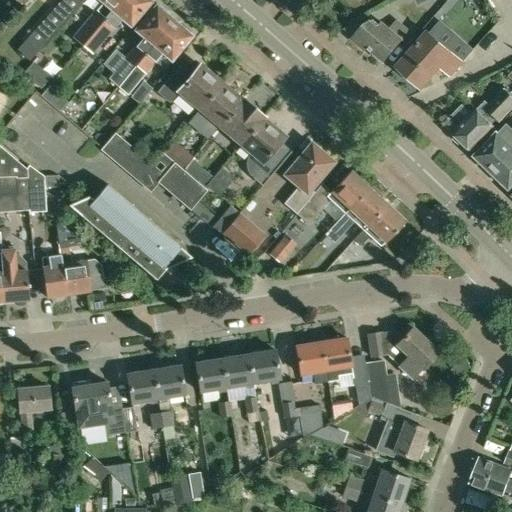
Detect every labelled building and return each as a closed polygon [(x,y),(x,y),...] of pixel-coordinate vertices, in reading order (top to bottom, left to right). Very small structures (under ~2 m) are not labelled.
[(96,10),(73,36),(83,44),(119,0),(101,0),(104,2),(96,10)] [(119,0),(83,44),(92,52),(115,26),(114,25),(121,17),(130,24),(150,0),(119,0)] [(38,52),(47,41),(71,14),(61,5),(38,32),(39,33),(29,44),(38,52)] [(128,73),(136,64),(137,65),(174,20),(156,5),(136,29),(144,36),(137,45),(136,45),(109,78),(118,86),(128,73)] [(384,60),(402,39),(381,21),(379,24),(372,19),(363,23),(351,38),(365,50),(368,47),(384,60)] [(170,58),(171,59),(191,35),(189,33),(191,31),(180,22),(179,24),(174,20),(137,65),(145,72),(155,61),(162,67),(170,58)] [(451,74),(462,62),(427,31),(397,65),(422,87),(441,65),(451,74)] [(36,50),(24,40),(16,49),(28,59),(36,50)] [(169,102),(177,92),(198,109),(221,82),(200,64),(184,82),(173,72),(157,91),(169,102)] [(126,93),(137,80),(128,73),(118,86),(126,93)] [(241,99),(221,82),(198,109),(219,127),(241,99)] [(495,127),(493,125),(497,120),(500,123),(511,109),(511,96),(505,89),(489,105),(486,102),(478,110),(475,107),(452,131),(453,132),(453,140),(458,144),(462,144),(466,144),(472,150),(495,127)] [(219,127),(240,144),(264,116),(243,98),(219,127)] [(250,174),(253,176),(263,185),(292,150),(280,139),(284,135),(263,117),(264,116),(240,144),(249,153),(247,156),(247,158),(246,162),(246,164),(247,168),(248,171),(250,174)] [(487,166),(492,170),(511,150),(511,129),(507,124),(499,133),(497,132),(475,154),(478,157),(476,159),(485,168),(487,166)] [(125,141),(115,132),(100,149),(111,158),(125,141)] [(177,161),(184,168),(193,157),(175,141),(166,152),(177,161)] [(284,202),(297,213),(322,183),(318,188),(313,184),(333,160),(312,142),(286,173),(299,184),(284,202)] [(26,169),(0,147),(0,177),(16,177),(17,194),(18,212),(29,211),(26,169)] [(505,188),(506,188),(508,186),(509,187),(511,183),(511,150),(492,170),(499,176),(496,179),(505,188)] [(175,163),(158,182),(166,189),(183,169),(175,163)] [(26,169),(29,211),(29,213),(46,212),(44,177),(29,166),(26,169)] [(309,223),(315,215),(316,216),(330,199),(345,212),(337,221),(369,187),(351,170),(331,191),(322,183),(297,213),(309,223)] [(58,175),(45,175),(46,186),(58,186),(58,175)] [(16,177),(0,177),(0,194),(17,194),(16,177)] [(164,269),(170,274),(175,268),(176,269),(177,269),(173,265),(192,256),(180,246),(107,183),(93,199),(89,195),(68,204),(156,279),(164,269)] [(354,239),(363,230),(387,203),(369,187),(337,221),(327,233),(337,241),(353,221),(363,229),(354,239)] [(405,220),(387,203),(363,230),(354,239),(361,245),(370,235),(381,245),(385,242),(405,220)] [(213,230),(220,235),(239,214),(230,208),(213,230)] [(224,231),(250,253),(265,234),(240,213),(239,214),(224,231)] [(297,244),(284,233),(279,239),(280,240),(269,254),(280,264),(297,244)] [(57,241),(59,256),(61,255),(68,293),(90,290),(89,286),(103,284),(100,265),(93,259),(71,263),(68,239),(57,241)] [(19,259),(19,254),(13,254),(12,246),(0,246),(0,263),(3,301),(14,300),(14,303),(17,306),(24,305),(26,302),(26,299),(29,299),(26,265),(19,259)] [(41,259),(47,297),(51,296),(52,300),(54,302),(63,300),(65,298),(64,294),(68,293),(61,255),(59,256),(41,259)] [(387,354),(399,364),(413,378),(422,367),(423,368),(439,352),(412,326),(403,337),(397,343),(395,341),(382,343),(380,332),(369,334),(372,356),(384,354),(387,354)] [(321,342),(327,381),(339,379),(338,374),(352,372),(346,337),(321,342)] [(300,374),(312,372),(314,383),(327,381),(321,342),(295,346),(300,374)] [(248,353),(253,382),(280,378),(275,349),(248,353)] [(253,382),(248,353),(221,358),(226,387),(253,382)] [(226,387),(221,358),(195,362),(200,391),(226,387)] [(386,374),(384,359),(365,362),(372,397),(401,408),(396,373),(386,374)] [(153,369),(158,398),(185,394),(180,365),(153,369)] [(158,398),(153,369),(126,374),(131,403),(158,398)] [(120,409),(117,386),(109,388),(108,382),(91,384),(91,380),(72,383),(72,387),(71,388),(77,422),(93,420),(93,422),(100,421),(100,422),(104,421),(106,436),(108,447),(126,444),(124,433),(120,409)] [(278,383),(284,418),(296,416),(295,408),(291,381),(278,383)] [(355,386),(359,405),(372,397),(368,383),(355,386)] [(31,410),(50,408),(48,386),(17,389),(19,411),(21,411),(22,429),(32,428),(31,410)] [(246,413),(258,411),(256,396),(244,398),(246,413)] [(359,405),(351,409),(366,416),(367,411),(380,416),(381,416),(380,419),(397,426),(403,410),(400,409),(372,398),(359,405)] [(220,417),(232,415),(230,401),(218,402),(220,417)] [(299,415),(303,437),(323,426),(319,404),(295,408),(296,416),(299,415)] [(133,407),(120,409),(124,433),(137,431),(133,407)] [(160,412),(163,427),(174,425),(171,410),(160,412)] [(149,414),(152,428),(163,427),(160,412),(149,414)] [(382,430),(374,451),(392,457),(395,451),(416,459),(427,429),(416,425),(404,421),(398,437),(382,430)] [(12,456),(23,455),(22,437),(10,437),(12,456)] [(372,456),(348,449),(344,460),(368,468),(372,456)] [(64,452),(44,451),(44,489),(64,490),(64,452)] [(92,458),(83,468),(97,481),(105,471),(92,458)] [(511,492),(511,480),(508,479),(511,470),(480,458),(471,483),(502,495),(501,497),(511,501),(511,495),(503,492),(505,489),(511,492)] [(409,478),(381,469),(372,496),(400,505),(409,478)] [(200,472),(187,474),(192,499),(204,497),(200,472)] [(349,475),(349,476),(345,486),(360,490),(363,480),(349,475)] [(360,490),(345,486),(342,496),(356,501),(360,490)] [(159,491),(162,507),(163,509),(175,507),(172,491),(171,487),(159,489),(159,491)] [(367,511),(398,511),(400,505),(372,496),(367,511)]
